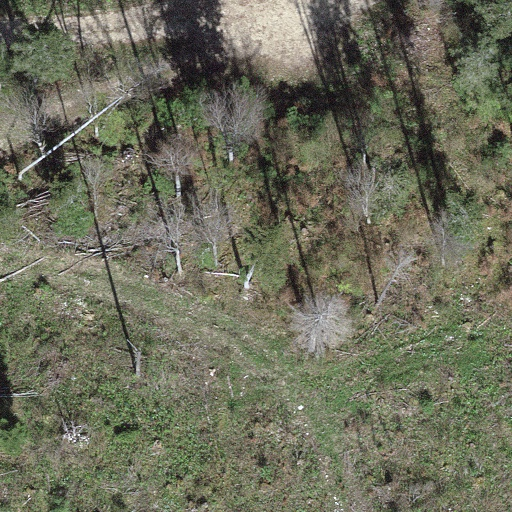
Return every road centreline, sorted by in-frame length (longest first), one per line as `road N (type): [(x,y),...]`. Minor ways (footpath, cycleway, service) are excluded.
road 1 (track): [(0,144),(310,0)]
road 2 (track): [(0,35),(297,4)]
